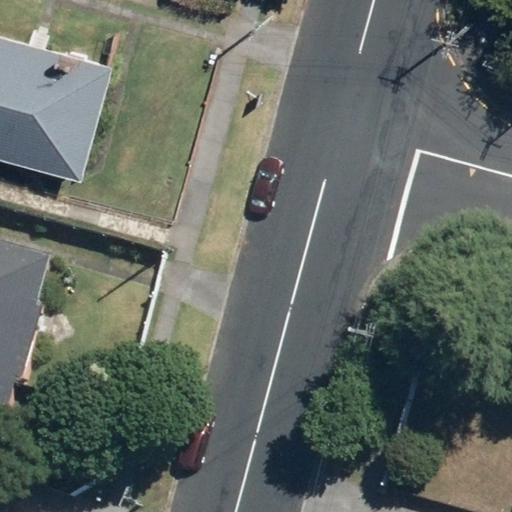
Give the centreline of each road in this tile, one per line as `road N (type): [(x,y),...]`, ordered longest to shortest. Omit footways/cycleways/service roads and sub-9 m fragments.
road 1 (tertiary): [(237,511),(340,128)]
road 2 (residential): [(340,128),(511,176)]
road 3 (tertiary): [(340,128),(374,0)]
